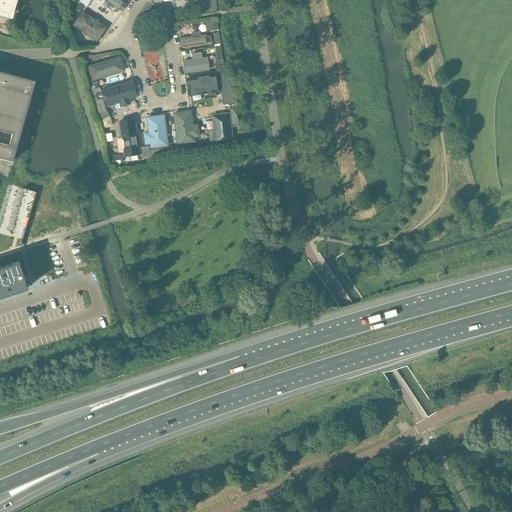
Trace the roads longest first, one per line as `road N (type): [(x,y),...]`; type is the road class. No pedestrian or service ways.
road 1 (trunk): [(92,448),(291,376),(511,312)]
road 2 (trunk): [(511,284),(235,365)]
road 3 (trunk): [(235,365),(0,459)]
road 4 (trunk): [(235,365),(0,430)]
road 5 (residential): [(120,35),(150,104),(176,98),(167,19)]
road 6 (residential): [(0,54),(104,49),(120,35)]
